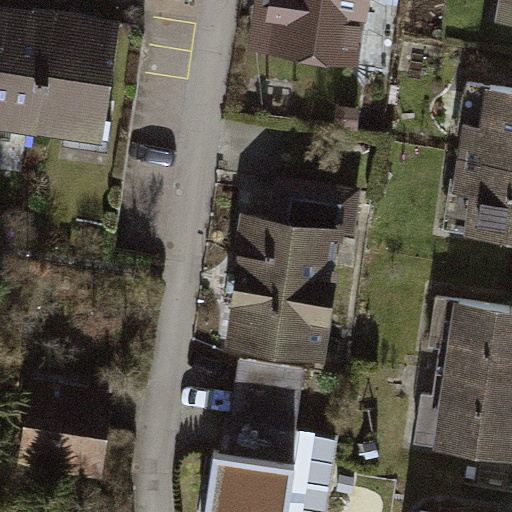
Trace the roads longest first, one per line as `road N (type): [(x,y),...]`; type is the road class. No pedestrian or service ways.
road 1 (residential): [(157,511),(153,484),(231,0)]
road 2 (trunk): [(511,185),(252,213),(0,220)]
